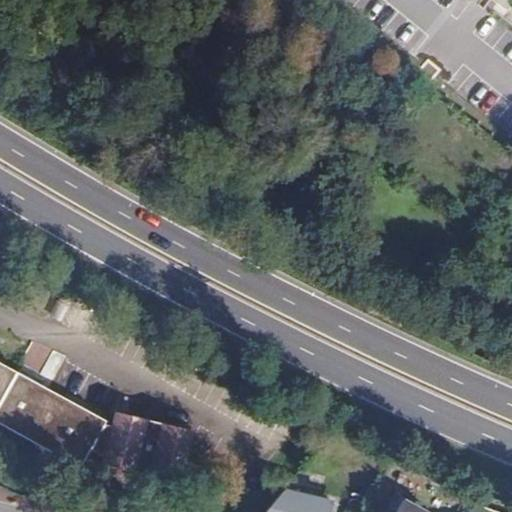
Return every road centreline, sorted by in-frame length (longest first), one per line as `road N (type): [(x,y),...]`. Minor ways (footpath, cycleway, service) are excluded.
road 1 (primary): [(511,410),(389,360),(0,156)]
road 2 (primary): [(0,208),(386,407),(511,457)]
